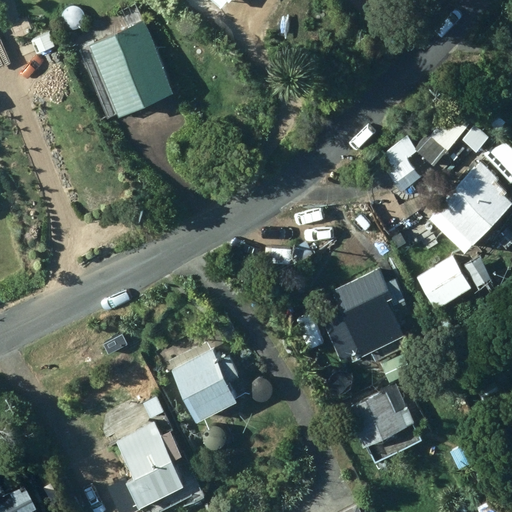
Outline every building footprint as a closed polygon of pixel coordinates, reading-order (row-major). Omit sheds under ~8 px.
[(136,7),(123,14),(128,25),(141,19),(136,7)] [(10,25),(17,40),(33,33),(26,18),(10,25)] [(175,96),(145,24),(80,50),(108,119),(118,116),(119,119),(175,96)] [(446,155),(469,125),(450,110),(427,139),(446,155)] [(506,123),(490,110),(482,120),(498,133),(506,123)] [(439,150),(411,178),(425,192),(453,164),(439,150)] [(499,181),(478,163),(435,214),(454,230),(447,239),(466,255),(472,248),(475,251),(511,207),(511,203),(505,197),(508,194),(496,184),(499,181)] [(507,264),(511,258),(511,230),(492,250),(507,264)] [(436,313),(473,288),(451,257),(415,281),(436,313)] [(377,269),(336,291),(346,311),(324,323),(343,360),(361,350),(363,354),(369,351),(376,364),(407,348),(384,302),(391,298),(377,269)] [(420,329),(409,333),(411,340),(422,336),(420,329)] [(170,372),(197,425),(238,405),(227,385),(240,380),(230,359),(218,366),(211,352),(170,372)] [(144,377),(129,384),(139,406),(154,399),(144,377)] [(346,412),(365,450),(368,449),(376,464),(423,441),(396,387),(346,412)] [(109,491),(118,511),(166,511),(171,510),(165,498),(184,490),(172,463),(182,458),(171,434),(173,434),(160,405),(109,429),(133,479),(109,491)] [(442,463),(452,458),(448,450),(438,456),(442,463)] [(0,492),(0,511),(26,511),(14,490),(2,496),(0,492)] [(488,504),(492,511),(511,511),(511,506),(505,494),(488,504)]
